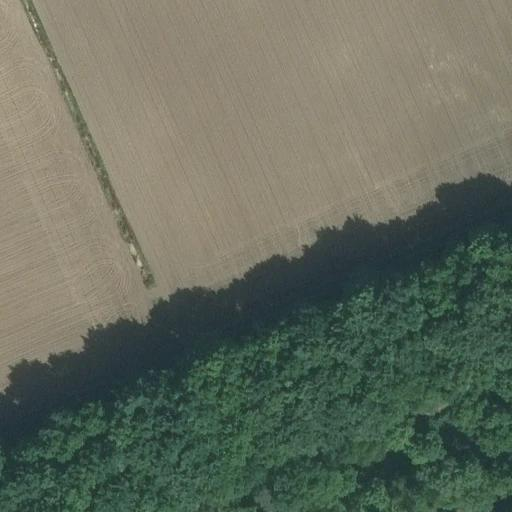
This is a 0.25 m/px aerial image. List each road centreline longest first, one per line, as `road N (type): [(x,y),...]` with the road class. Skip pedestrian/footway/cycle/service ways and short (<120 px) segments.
road 1 (track): [(511,216),(0,437)]
road 2 (track): [(511,418),(349,469),(248,511)]
